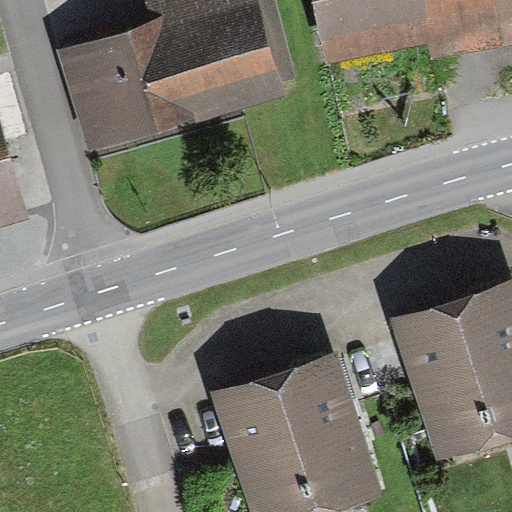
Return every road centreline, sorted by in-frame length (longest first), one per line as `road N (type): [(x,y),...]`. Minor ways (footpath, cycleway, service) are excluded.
road 1 (secondary): [(511,164),(104,290)]
road 2 (residential): [(19,0),(104,290)]
road 3 (residential): [(169,511),(104,290)]
